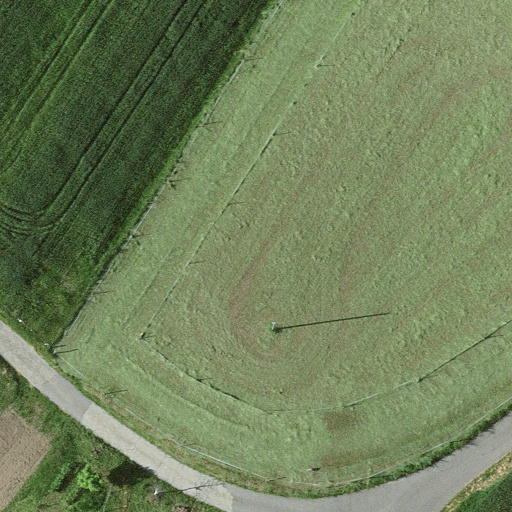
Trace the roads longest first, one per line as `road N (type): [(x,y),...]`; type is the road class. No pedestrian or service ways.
road 1 (track): [(0,339),(117,439),(175,475),(272,511)]
road 2 (unclassified): [(412,511),(511,428)]
